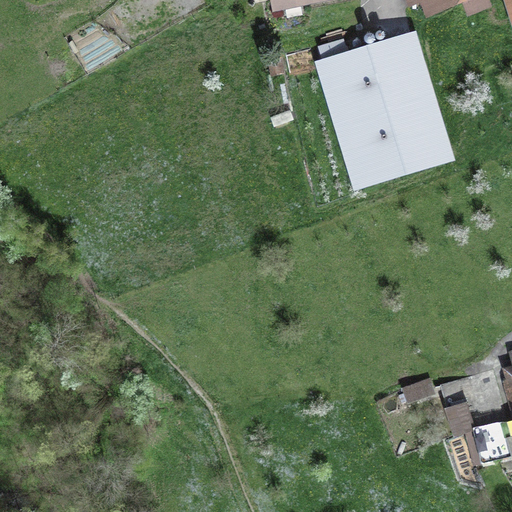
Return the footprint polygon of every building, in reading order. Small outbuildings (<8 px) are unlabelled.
[(452,0),(426,0),(430,9),(452,0)] [(345,55),(341,41),(320,48),(360,182),(448,155),(412,35),(345,55)] [(279,59),(269,61),(272,74),(282,72),(279,59)] [(404,388),(408,400),(432,392),(427,380),(404,388)] [(511,456),(502,422),(473,429),(468,403),(447,409),(454,435),(466,432),(476,465),(511,456)]
